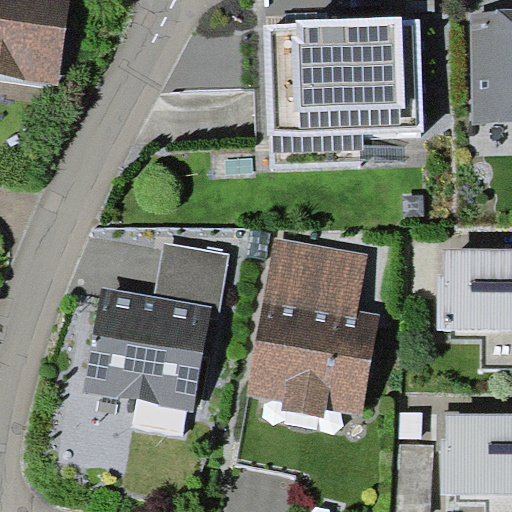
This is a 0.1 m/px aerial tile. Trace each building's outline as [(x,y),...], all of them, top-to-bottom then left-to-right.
[(0,0),(0,75),(59,83),(70,0),(0,0)] [(511,11),(469,12),(471,123),(511,122),(511,11)] [(297,24),(264,25),(268,133),(271,134),(298,136),(363,134),(423,132),(420,19),(402,19),(403,15),(297,19),(297,24)] [(298,136),(271,134),(271,152),(364,150),(363,134),(298,136)] [(369,254),(276,236),(247,393),(284,400),(282,410),(323,417),(325,407),(361,413),(380,314),(358,310),(369,254)] [(165,244),(155,297),(213,307),(211,316),(219,317),(230,256),(165,244)] [(511,247),(443,248),(443,273),(438,273),(438,329),(452,329),(452,339),(482,339),(482,368),(511,367),(511,247)] [(155,297),(103,287),(84,392),(193,412),(211,316),(213,307),(155,297)] [(511,511),(511,413),(446,414),(446,438),(441,438),(441,494),(457,494),(457,505),(486,505),(485,511),(511,511)] [(431,511),(434,445),(399,444),(396,511),(431,511)]
